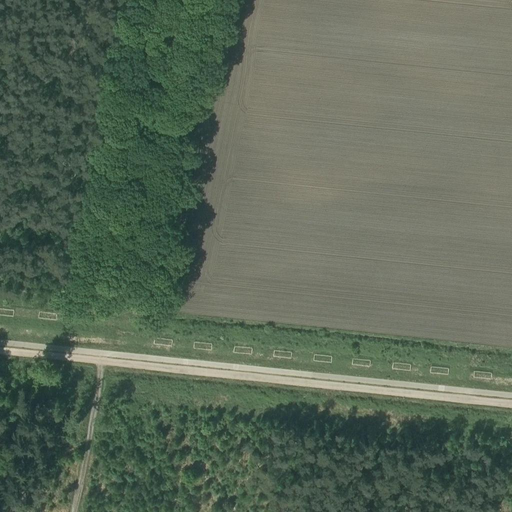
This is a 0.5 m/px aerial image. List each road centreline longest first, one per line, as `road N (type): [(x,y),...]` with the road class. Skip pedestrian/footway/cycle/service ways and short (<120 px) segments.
road 1 (track): [(0,351),(511,404)]
road 2 (track): [(101,362),(69,511)]
